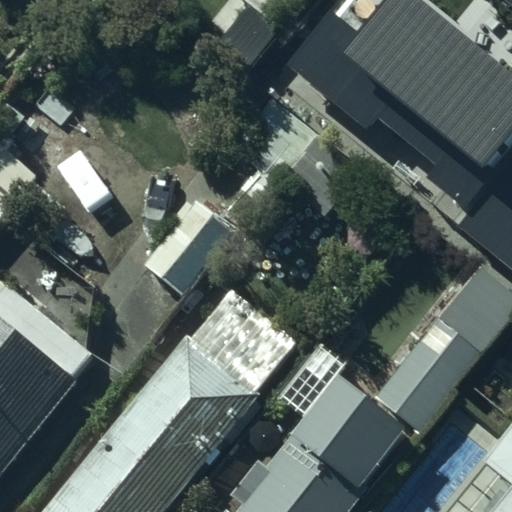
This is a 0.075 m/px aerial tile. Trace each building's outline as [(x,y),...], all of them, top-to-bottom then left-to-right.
[(321,141),(281,186),(324,224),(364,179),(321,141)] [(511,184),(493,170),(440,237),(511,293),(511,184)] [(231,236),(196,206),(144,273),(181,301),(231,236)] [(0,323),(0,479),(77,388),(0,323)] [(171,511),(258,405),(183,345),(49,511),(171,511)] [(359,511),(412,444),(336,386),(238,511),(359,511)] [(511,511),(511,445),(491,473),(511,489),(511,511)]
